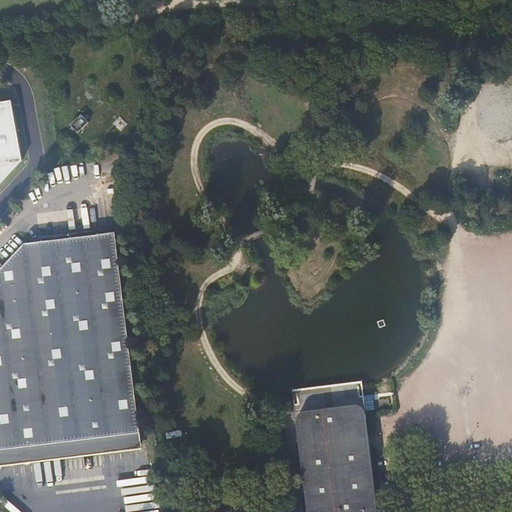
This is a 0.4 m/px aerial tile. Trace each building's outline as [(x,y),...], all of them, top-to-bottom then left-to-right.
[(0,180),(22,160),(13,102),(0,104),(0,180)] [(83,113),(74,123),(81,130),(91,120),(83,113)] [(0,459),(140,445),(115,232),(21,243),(0,265),(0,459)] [(380,510),(364,386),(363,381),(294,390),(294,395),(309,511),(379,511),(380,511),(380,510)] [(375,398),(366,400),(368,415),(377,414),(375,398)]
